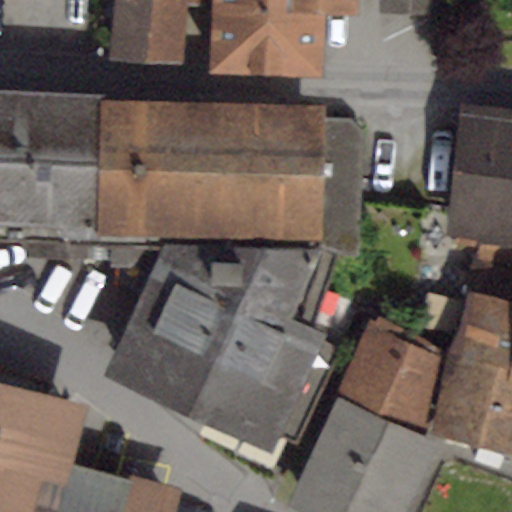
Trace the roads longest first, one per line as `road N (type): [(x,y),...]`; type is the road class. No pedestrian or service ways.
road 1 (residential): [(0,74),(511,93)]
road 2 (unclassified): [(278,511),(0,324)]
